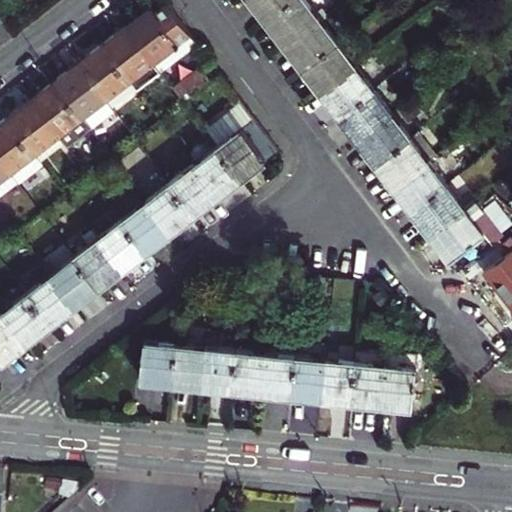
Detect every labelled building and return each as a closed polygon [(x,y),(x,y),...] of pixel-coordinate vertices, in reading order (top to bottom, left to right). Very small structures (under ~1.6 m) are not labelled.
[(252,0),(258,7),(267,19),(292,0),(252,0)] [(306,0),(292,0),(267,19),(276,31),(285,43),(325,12),(322,8),(316,13),(306,0)] [(161,72),(198,43),(166,1),(154,9),(150,4),(137,13),(124,23),(161,72)] [(294,55),(304,67),(337,41),(322,21),(328,16),(325,12),(285,43),(294,55)] [(161,72),(124,23),(113,32),(101,41),(136,88),(138,90),(161,72)] [(136,88),(101,41),(89,50),(77,59),(112,106),(136,88)] [(313,79),(322,91),(355,65),(337,41),(304,67),(313,79)] [(65,69),(53,78),(90,126),(114,108),(112,106),(77,59),(65,69)] [(186,97),(213,77),(203,64),(177,85),(186,97)] [(331,103),(340,114),(373,89),(355,65),(322,91),(331,103)] [(90,126),(53,78),(41,87),(29,96),(65,143),(67,146),(91,128),(90,126)] [(373,89),(340,114),(349,126),(358,138),(392,112),(390,110),(386,105),(373,89)] [(65,143),(29,96),(17,105),(5,114),(35,153),(38,157),(41,161),(65,143)] [(205,129),(216,143),(240,124),(242,127),(255,117),(242,101),(205,129)] [(417,109),(411,102),(399,110),(405,118),(417,109)] [(367,150),(376,162),(410,136),(392,112),(358,138),(367,150)] [(35,153),(5,114),(0,117),(0,157),(19,181),(43,164),(41,161),(38,157),(35,153)] [(216,143),(242,177),(255,168),(267,158),(266,157),(278,148),(255,117),(242,127),(240,124),(216,143)] [(436,154),(418,130),(410,136),(428,160),(436,154)] [(385,174),(394,186),(428,160),(410,136),(376,162),(385,174)] [(230,186),(242,177),(216,143),(192,161),(218,195),(230,186)] [(0,195),(19,181),(0,157),(0,195)] [(403,198),(412,210),(446,184),(428,160),(394,186),(403,198)] [(168,180),(194,214),(206,204),(218,195),(192,161),(168,180)] [(183,223),(194,214),(168,180),(144,198),(171,232),(183,223)] [(421,222),(430,234),(464,208),(446,184),(412,210),(421,222)] [(159,241),(171,232),(144,198),(121,216),(147,250),(159,241)] [(464,208),(430,234),(440,246),(449,259),(483,233),(492,245),(503,236),(475,199),(464,208)] [(135,259),(147,250),(121,216),(97,234),(123,268),(135,259)] [(111,277),(123,268),(97,234),(73,253),(99,287),(111,277)] [(511,248),(483,271),(500,293),(511,308),(511,248)] [(87,296),(99,287),(73,253),(49,271),(75,305),(87,296)] [(25,289),(51,323),(63,314),(75,305),(49,271),(25,289)] [(39,332),(51,323),(25,289),(1,307),(27,340),(27,341),(39,332)] [(27,340),(1,307),(0,308),(0,356),(2,359),(12,352),(27,340)] [(172,382),(177,339),(145,336),(141,379),(156,381),(172,382)] [(202,385),(206,343),(177,339),(172,382),(187,384),(202,385)] [(236,346),(206,343),(202,385),(217,387),(232,388),(236,346)] [(236,346),(232,388),(246,390),(261,392),(266,349),(236,346)] [(291,394),(296,352),(266,349),(261,392),(276,393),(291,394)] [(372,351),(356,349),(355,359),(372,360),(385,362),(386,353),(372,351)] [(385,362),(416,365),(417,353),(386,350),(386,353),(385,362)] [(321,398),(325,355),(296,352),(291,394),(306,396),(321,398)] [(351,401),(355,359),(325,355),(321,398),(336,399),(351,401)] [(381,404),(385,362),(372,360),(355,359),(351,401),(361,402),(372,403),(381,404)] [(416,365),(385,362),(381,404),(396,406),(411,408),(416,365)]
